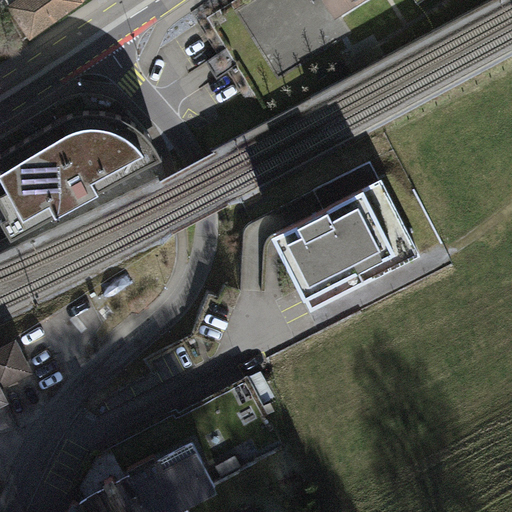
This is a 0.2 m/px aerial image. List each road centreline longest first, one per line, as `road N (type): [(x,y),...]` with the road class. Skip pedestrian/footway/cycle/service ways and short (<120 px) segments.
road 1 (residential): [(98,35),(185,150),(203,194),(207,235),(180,310),(75,402),(18,511)]
road 2 (track): [(511,213),(445,270),(90,438),(46,445)]
